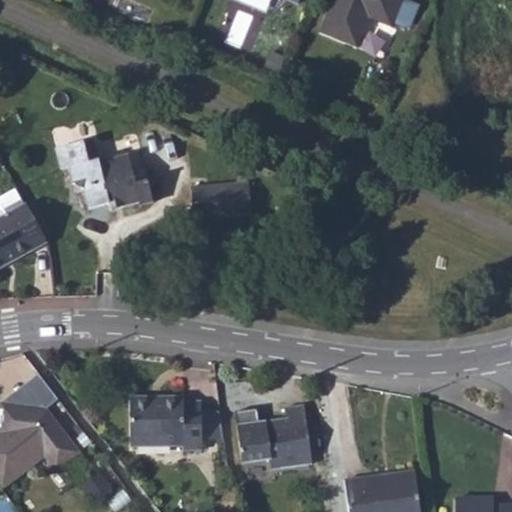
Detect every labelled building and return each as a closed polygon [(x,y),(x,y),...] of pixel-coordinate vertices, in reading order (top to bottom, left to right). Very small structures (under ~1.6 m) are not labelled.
[(412,0),(344,0),(331,33),(369,49),(381,21),(400,28),(402,24),(413,29),(420,26),(429,9),(412,1),(412,0)] [(93,139),(55,149),(61,171),(70,166),(74,184),(84,190),(89,210),(108,205),(110,210),(139,203),(140,206),(153,202),(148,181),(136,184),(128,155),(99,162),(93,139)] [(192,188),(194,220),(252,215),(249,183),(192,188)] [(17,259),(48,242),(19,189),(0,199),(0,266),(16,257),(17,259)] [(0,491),(37,465),(49,480),(95,447),(42,374),(4,401),(0,430),(0,491)] [(221,406),(198,404),(198,399),(179,398),(179,394),(155,392),(154,398),(126,396),(124,440),(178,443),(180,447),(196,448),(196,437),(219,439),(221,406)] [(235,420),(240,457),(267,454),(268,464),(307,458),(300,402),(283,404),(283,406),(283,414),(260,417),(235,420)] [(97,499),(113,486),(98,467),(82,479),(97,499)] [(420,511),(415,469),(345,479),(349,511),(420,511)] [(456,511),(494,511),(495,504),(495,496),(456,496),(456,504),(456,511)] [(494,511),(511,511),(511,503),(495,504),(494,511)]
